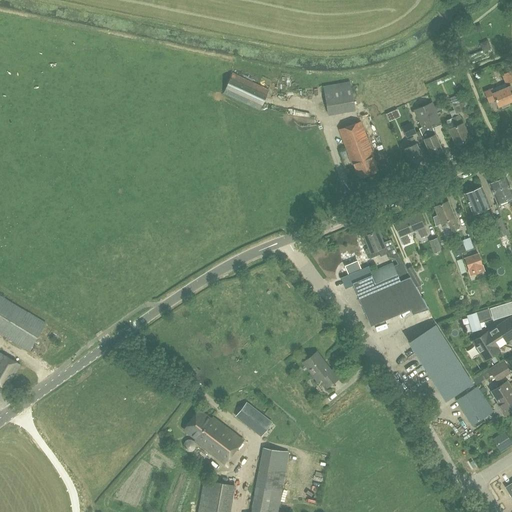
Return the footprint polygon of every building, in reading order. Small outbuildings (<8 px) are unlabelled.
[(483,52),(491,49),(487,41),(479,44),(483,52)] [(507,86),(511,82),(511,71),(511,70),(501,74),(507,86)] [(232,73),(223,93),(259,110),(269,90),(232,73)] [(323,86),(328,113),(354,108),(350,82),(323,86)] [(510,105),(508,102),(511,100),(511,90),(510,86),(507,87),(505,84),(498,87),(499,91),(493,93),(491,89),(484,92),(489,103),(495,100),(498,106),(501,105),(502,108),(510,105)] [(450,101),(456,114),(468,109),(466,105),(470,103),(468,98),(464,99),(463,96),(458,98),(457,95),(450,98),(451,101),(450,101)] [(414,111),(422,127),(419,129),(431,156),(442,150),(431,125),(440,121),(432,103),(414,111)] [(434,106),(436,112),(442,109),(440,103),(434,106)] [(386,114),(389,121),(400,116),(397,109),(386,114)] [(456,145),(469,139),(459,115),(445,121),(456,145)] [(372,157),(374,156),(360,121),(338,129),(351,164),(353,164),(358,178),(378,171),(372,157)] [(407,138),(416,134),(411,122),(402,127),(407,138)] [(411,146),(404,149),(411,164),(423,159),(413,137),(407,139),(411,146)] [(511,197),(511,190),(506,177),(489,184),(497,204),(511,197)] [(464,194),(473,214),(490,207),(481,187),(464,194)] [(441,223),(447,220),(452,230),(459,227),(447,200),(433,206),(441,223)] [(418,213),(406,218),(412,231),(417,228),(421,238),(427,235),(418,213)] [(500,217),(494,220),(492,213),(488,215),(491,222),(492,221),(500,237),(504,235),(507,242),(510,241),(500,217)] [(406,233),(412,231),(406,218),(394,223),(403,245),(410,242),(406,233)] [(410,275),(406,269),(389,238),(382,241),(377,230),(364,236),(369,248),(367,249),(367,250),(366,251),(368,257),(369,256),(370,258),(380,254),(381,256),(385,254),(387,257),(394,259),(397,264),(393,266),(392,262),(370,272),(374,281),(396,272),(400,280),(410,275)] [(433,253),(441,250),(437,238),(429,241),(433,253)] [(474,247),(470,238),(462,240),(465,247),(454,250),(455,254),(474,247)] [(310,253),(315,260),(322,254),(317,248),(310,253)] [(470,276),(484,270),(478,253),(464,258),(470,276)] [(461,274),(466,272),(462,259),(457,261),(461,274)] [(347,267),(350,275),(357,272),(364,268),(361,261),(347,267)] [(406,269),(410,275),(420,293),(423,292),(419,285),(421,283),(412,266),(406,269)] [(360,280),(357,272),(350,275),(347,267),(336,272),(342,287),(352,283),(360,280)] [(360,280),(352,283),(370,326),(411,309),(413,313),(428,308),(420,293),(410,275),(400,280),(396,272),(374,281),(370,272),(368,267),(364,268),(357,272),(360,280)] [(46,324),(0,296),(0,333),(29,351),(46,324)] [(466,315),(472,332),(482,329),(480,323),(492,319),(488,308),(466,315)] [(408,311),(402,314),(404,320),(411,317),(408,311)] [(511,316),(488,332),(473,341),(485,359),(495,353),(493,349),(511,337),(511,316)] [(401,319),(376,326),(379,335),(403,328),(401,319)] [(457,400),(477,387),(440,329),(413,346),(450,404),(457,400)] [(0,351),(0,385),(5,389),(19,364),(0,351)] [(331,371),(317,352),(302,362),(317,382),(321,379),(327,388),(339,379),(332,370),(331,371)] [(489,371),(497,382),(511,372),(504,361),(489,371)] [(497,403),(504,415),(511,409),(511,389),(507,381),(492,391),(499,402),(497,403)] [(472,424),(492,411),(477,387),(457,400),(472,424)] [(247,403),(236,416),(261,436),(272,423),(247,403)] [(197,438),(195,441),(225,464),(244,440),(214,417),(212,419),(200,409),(184,429),(197,438)] [(511,437),(511,435),(498,443),(505,455),(511,450),(511,437)] [(277,511),(288,452),(263,448),(251,511),(277,511)] [(229,511),(234,485),(204,480),(198,511),(229,511)]
